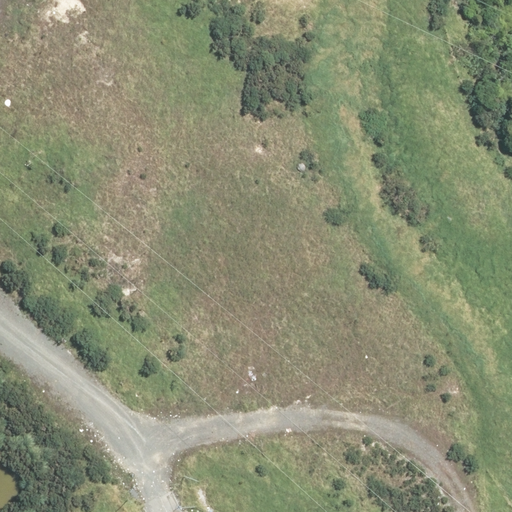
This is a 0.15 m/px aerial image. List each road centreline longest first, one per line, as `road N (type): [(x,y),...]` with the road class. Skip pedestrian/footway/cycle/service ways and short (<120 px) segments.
road 1 (unknown): [(0,299),(79,364),(125,431),(153,498)]
road 2 (unknown): [(153,498),(101,426),(42,374),(0,350)]
